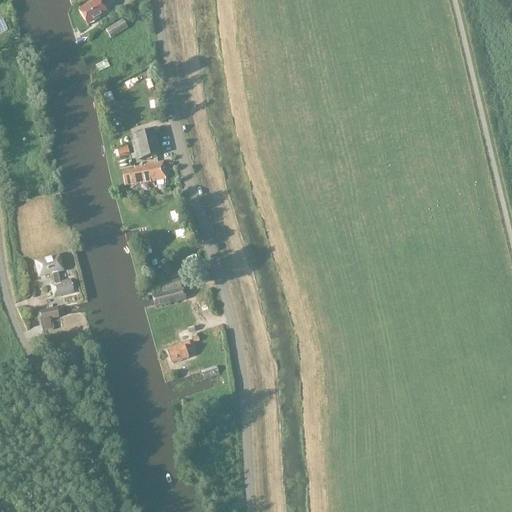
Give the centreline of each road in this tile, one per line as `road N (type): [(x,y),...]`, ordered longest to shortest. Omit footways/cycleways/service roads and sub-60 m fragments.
road 1 (tertiary): [(250,511),(237,343),(174,126),(156,0)]
road 2 (unclassified): [(117,511),(13,322),(0,272)]
